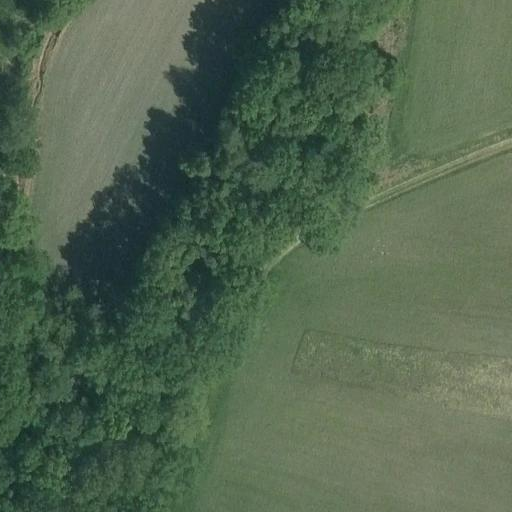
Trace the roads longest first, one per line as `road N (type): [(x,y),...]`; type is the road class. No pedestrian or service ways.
road 1 (track): [(212,354),(263,269),(298,241),(511,147)]
road 2 (track): [(212,354),(148,511)]
